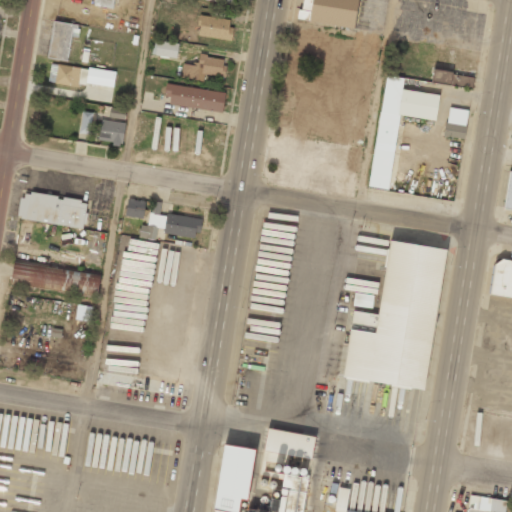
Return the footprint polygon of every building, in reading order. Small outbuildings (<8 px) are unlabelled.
[(93,0),(93,6),(113,9),(114,0),(93,0)] [(358,0),(300,0),(298,21),(355,28),(358,0)] [(232,19),(199,16),(198,37),(230,40),(232,19)] [(67,61),(71,36),(77,37),(79,25),(53,21),(47,58),(67,61)] [(363,145),(376,36),(360,34),(360,39),(294,30),(291,55),(345,61),(343,82),(293,76),(290,100),(345,107),(344,118),(335,118),(332,141),(363,145)] [(175,59),(178,44),(154,39),(151,54),(175,59)] [(182,63),(181,78),(198,80),(198,74),(224,76),(225,58),(199,55),(198,64),(182,63)] [(115,72),(51,63),(48,80),(113,90),(115,72)] [(471,88),(473,77),(433,69),(431,81),(471,88)] [(388,191),(399,115),(435,120),(439,94),(402,90),(403,78),(384,75),(369,188),(388,191)] [(169,106),(223,111),(225,91),(165,85),(164,96),(170,97),(169,106)] [(124,119),(126,110),(111,107),(110,117),(124,119)] [(463,139),(468,110),(448,107),(443,136),(463,139)] [(326,112),(290,108),(288,127),(324,130),(326,112)] [(78,133),(89,135),(93,113),(82,111),(78,133)] [(97,141),(121,145),(125,123),(101,119),(97,141)] [(511,172),(508,172),(503,210),(511,211),(511,172)] [(84,230),(88,202),(21,193),(18,221),(84,230)] [(142,219),(146,202),(128,198),(124,216),(142,219)] [(200,219),(149,212),(147,226),(140,225),(139,238),(155,240),(156,231),(198,237),(200,219)] [(446,251),(391,242),(379,315),(352,310),(341,376),(423,390),(446,251)] [(511,262),(494,260),(489,297),(511,300),(511,262)] [(14,263),(11,287),(98,298),(101,274),(14,263)] [(90,322),(92,307),(77,305),(75,319),(90,322)] [(314,435),(267,429),(264,451),(311,458),(314,435)] [(280,463),(280,453),(262,452),(262,461),(280,463)] [(344,511),(345,511),(349,488),(338,487),(334,511),(344,511)] [(504,511),(506,501),(469,495),(466,511),(504,511)]
